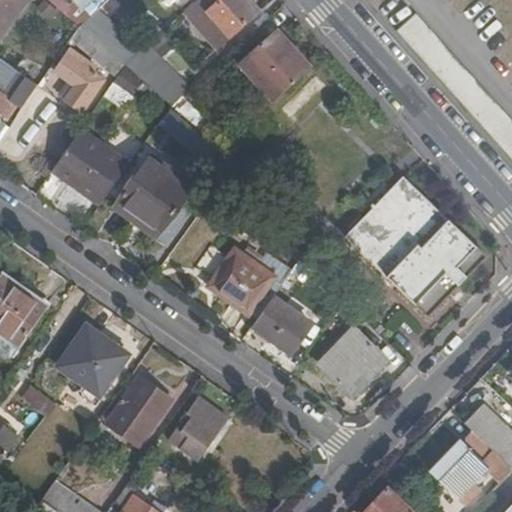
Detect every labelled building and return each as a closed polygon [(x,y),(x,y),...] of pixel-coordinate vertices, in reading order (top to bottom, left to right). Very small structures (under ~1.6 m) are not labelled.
[(0,0),(0,37),(27,0),(0,0)] [(198,0),(185,12),(217,49),(257,13),(245,0),(198,0)] [(375,0),(511,152),(511,127),(398,0),(375,0)] [(144,49),(99,10),(80,27),(126,66),(144,49)] [(80,27),(71,39),(117,78),(126,66),(80,27)] [(160,55),(172,45),(160,31),(148,41),(160,55)] [(240,66),(273,102),(310,70),(277,33),(240,66)] [(172,107),(191,90),(149,45),(144,49),(126,66),(153,90),(172,107)] [(74,89),(66,99),(84,112),(104,81),(88,69),(91,64),(71,50),(54,74),(74,89)] [(153,90),(126,66),(117,78),(104,97),(112,103),(123,88),(128,81),(147,98),(153,90)] [(37,88),(26,79),(9,103),(16,107),(21,111),(37,88)] [(123,88),(112,103),(125,112),(136,97),(123,88)] [(0,115),(7,120),(16,107),(9,103),(6,100),(8,97),(0,91),(0,115)] [(26,132),(13,123),(0,141),(0,143),(13,152),(26,132)] [(54,170),(102,205),(130,165),(81,130),(54,170)] [(115,208),(134,222),(138,216),(161,233),(194,186),(153,157),(115,208)] [(345,238),(429,319),(487,259),(403,178),(345,238)] [(157,238),(161,233),(138,216),(134,222),(157,238)] [(250,311),(259,317),(273,297),(291,272),(268,256),(260,267),(235,250),(209,287),(248,314),(250,311)] [(0,334),(18,347),(46,307),(3,277),(0,280),(0,334)] [(253,326),(272,340),(292,354),(313,324),(273,297),(259,317),(253,326)] [(272,340),(253,326),(248,332),(268,346),(272,340)] [(99,343),(102,338),(87,327),(59,367),(100,396),(125,361),(99,343)] [(354,330),(320,365),(352,396),(386,361),(354,330)] [(18,347),(0,334),(0,358),(2,360),(10,358),(18,347)] [(129,356),(102,338),(99,343),(125,361),(129,356)] [(172,401),(133,373),(117,395),(125,400),(108,424),(140,446),(172,401)] [(35,393),(31,390),(22,403),(44,419),(53,407),(35,393)] [(511,433),(484,407),(466,425),(471,430),(493,451),(511,469),(511,433)] [(186,438),(179,448),(197,460),(215,434),(186,413),(178,425),(184,429),(180,434),(186,438)] [(0,457),(16,436),(0,424),(0,457)] [(493,451),(471,430),(431,471),(466,504),(479,490),(473,483),(486,469),(480,464),(493,451)] [(173,444),(179,448),(186,438),(180,434),(173,444)] [(145,459),(167,474),(173,465),(152,449),(145,459)] [(500,482),(511,469),(493,451),(480,464),(486,469),(500,482)] [(98,511),(55,482),(42,501),(56,511),(98,511)] [(412,511),(386,487),(371,501),(382,511),(412,511)] [(150,511),(134,500),(124,511),(150,511)] [(382,511),(371,501),(361,511),(382,511)]
